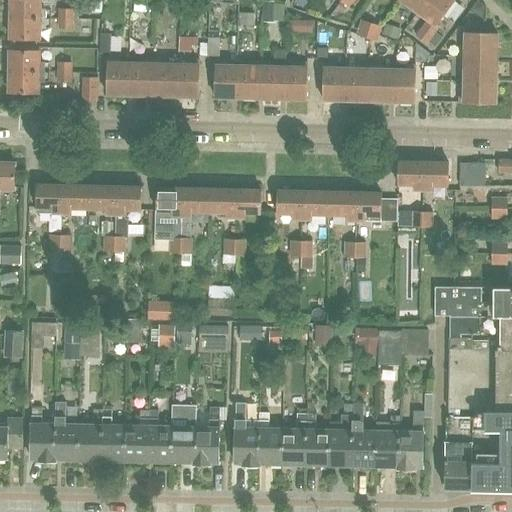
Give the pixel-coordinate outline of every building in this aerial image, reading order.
[(41,9),(41,0),(11,0),(11,17),(52,18),(52,9),(41,9)] [(135,0),(135,9),(152,10),(152,0),(135,0)] [(308,3),(305,0),(295,0),(294,2),(302,9),(308,3)] [(403,0),(419,11),(427,0),(403,0)] [(438,24),(443,16),(455,0),(454,0),(427,0),(419,11),(430,19),(417,35),(427,43),(428,40),(436,31),(440,26),(438,24)] [(488,19),(488,8),(478,0),(477,0),(471,10),(488,19)] [(275,2),(263,2),(263,18),(275,18),(275,2)] [(60,18),(74,19),(74,8),(60,8),(60,18)] [(255,13),(240,12),(240,19),(240,24),(255,25),(255,20),(255,13)] [(51,28),(52,18),(11,17),(11,38),(40,38),(40,28),(51,28)] [(74,29),(74,19),(60,18),(60,29),(74,29)] [(302,21),(290,21),(289,32),(301,33),(302,21)] [(368,38),(372,24),(362,22),(358,35),(368,38)] [(394,26),(386,23),(383,34),(391,37),(399,39),(402,28),(394,26)] [(372,24),(368,38),(378,40),(382,27),(372,24)] [(436,31),(428,40),(435,45),(442,36),(436,31)] [(498,32),(478,32),(466,31),(465,44),(462,44),(462,55),(497,56),(498,32)] [(111,54),(111,34),(105,33),(101,33),(100,54),(105,54),(111,54)] [(208,43),(208,56),(220,57),(220,38),(208,38),(208,43)] [(430,53),(417,42),(416,59),(426,59),(430,53)] [(40,50),(31,50),(11,50),(10,71),(50,72),(50,62),(40,62),(40,50)] [(130,94),(130,62),(120,62),(120,58),(108,58),(107,94),(130,94)] [(153,95),(153,59),(140,59),(140,63),(130,62),(130,94),(153,95)] [(176,95),(178,64),(166,63),(166,59),(153,59),(153,95),(176,95)] [(497,81),(497,60),(461,59),(461,70),(465,70),(465,81),(497,81)] [(199,96),(200,76),(200,60),(189,60),(189,64),(178,64),(176,95),(199,96)] [(238,97),(238,65),(227,65),(228,61),(216,61),(215,96),(238,97)] [(58,72),(73,72),(73,62),(59,62),(58,72)] [(261,98),(262,62),(248,62),(248,66),(238,65),(238,97),(261,98)] [(284,98),(286,67),(275,67),(275,62),(262,62),(261,98),(284,98)] [(307,99),(308,79),(308,63),(297,63),(297,67),(286,67),(284,98),(307,99)] [(346,100),(346,68),(336,68),(336,64),(324,64),(323,99),(346,100)] [(369,100),(369,65),(356,64),(356,68),(346,68),(346,100),(369,100)] [(382,69),(382,65),(369,65),(369,100),(392,101),(394,69),(382,69)] [(415,101),(416,81),(416,66),(405,66),(405,69),(394,69),(392,101),(415,101)] [(435,67),(426,67),(426,80),(435,80),(435,67)] [(50,81),(50,72),(10,71),(10,91),(39,92),(39,81),(50,81)] [(73,83),(73,72),(58,72),(58,82),(73,83)] [(496,103),(497,81),(465,81),(465,91),(461,91),(460,102),(496,103)] [(83,82),(83,105),(97,105),(98,82),(83,82)] [(437,94),(437,84),(427,84),(427,94),(437,94)] [(511,159),(499,159),(499,170),(511,170),(511,159)] [(423,189),(424,161),(399,161),(398,183),(413,183),(413,189),(423,189)] [(449,184),(449,182),(449,162),(424,161),(423,189),(433,190),(433,184),(449,184)] [(486,188),(486,183),(486,163),(461,162),(460,187),(486,188)] [(16,187),(16,183),(16,163),(0,163),(0,215),(0,216),(1,187),(16,187)] [(63,213),(64,185),(38,184),(37,212),(63,213)] [(89,208),(90,185),(64,185),(63,213),(72,213),(72,208),(89,208)] [(115,214),(116,186),(90,185),(89,208),(107,208),(107,214),(115,214)] [(141,209),(141,206),(142,186),(116,186),(115,214),(115,237),(114,251),(125,251),(125,236),(128,236),(128,219),(126,219),(126,209),(141,209)] [(183,239),(183,216),(184,188),(158,187),(156,238),(173,238),(172,252),(182,252),(183,239)] [(209,211),(210,188),(184,188),(183,216),(192,216),(193,210),(209,211)] [(235,217),(236,189),(210,188),(209,211),(227,211),(227,217),(235,217)] [(246,212),(262,212),(262,189),(236,189),(235,217),(246,218),(246,212)] [(303,219),(304,190),(278,190),(277,213),(293,213),(293,219),(303,219)] [(330,214),(330,191),(304,190),(303,219),(313,220),(313,214),(330,214)] [(355,220),(356,192),(330,191),(330,214),(348,214),(347,220),(355,220)] [(382,215),(382,212),(382,192),(356,192),(355,220),(367,221),(367,215),(382,215)] [(493,208),(509,208),(509,198),(493,198),(493,208)] [(509,208),(493,208),(493,218),(509,218),(509,208)] [(422,226),(423,212),(413,212),(413,225),(422,226)] [(423,212),(422,226),(432,226),(433,212),(423,212)] [(62,249),(62,235),(52,235),(52,249),(62,249)] [(62,235),(62,249),(72,250),(72,236),(62,235)] [(114,251),(115,237),(105,236),(104,250),(114,251)] [(183,239),(182,252),(192,253),(193,239),(183,239)] [(234,254),(235,240),(225,240),(224,253),(234,254)] [(235,240),(234,254),(244,254),(245,240),(235,240)] [(302,256),(303,242),(293,241),(292,255),(302,256)] [(303,242),(302,256),(312,256),(313,242),(303,242)] [(355,257),(355,243),(345,242),(345,256),(355,257)] [(355,243),(355,257),(365,257),(365,243),(355,243)] [(493,254),(509,254),(509,244),(493,244),(493,254)] [(23,246),(1,246),(1,264),(23,264),(23,246)] [(509,254),(493,254),(493,265),(509,265),(509,254)] [(357,272),(366,272),(366,258),(361,258),(357,258),(357,272)] [(70,273),(70,261),(62,261),(62,273),(70,273)] [(18,281),(15,271),(4,274),(7,284),(18,281)] [(451,315),(511,315),(511,286),(435,286),(435,315),(451,315)] [(209,314),(234,315),(235,299),(209,298),(209,314)] [(176,318),(176,304),(151,303),(150,318),(176,318)] [(511,347),(511,315),(451,315),(450,347),(511,347)] [(129,343),(129,320),(112,320),(112,343),(129,343)] [(129,320),(129,343),(142,343),(142,320),(129,320)] [(71,343),(80,343),(81,321),(65,321),(65,343),(71,343)] [(46,336),(58,336),(58,323),(33,323),(32,348),(46,349),(46,336)] [(178,323),(177,344),(192,344),(193,324),(178,323)] [(82,324),(82,347),(100,348),(101,325),(82,324)] [(226,340),(226,326),(200,325),(200,340),(226,340)] [(335,336),(349,336),(349,327),(349,325),(333,325),(333,330),(333,336),(335,336)] [(332,326),(317,326),(317,341),(332,341),(332,326)] [(307,339),(308,328),(296,327),(295,339),(307,339)] [(176,329),(162,329),(161,341),(175,342),(176,329)] [(360,329),(360,337),(359,346),(378,346),(378,329),(360,329)] [(431,330),(405,329),(404,355),(430,356),(431,330)] [(378,330),(378,342),(404,342),(404,330),(378,330)] [(6,331),(5,358),(24,359),(25,331),(6,331)] [(282,331),(270,331),(269,338),(269,343),(282,343),(282,336),(282,331)] [(511,347),(450,347),(449,408),(474,408),(511,408),(511,347)] [(25,369),(11,369),(10,394),(25,395),(25,369)] [(79,462),(80,423),(67,423),(67,402),(56,402),(56,423),(56,459),(65,459),(67,462),(79,462)] [(352,464),(353,404),(344,404),(343,429),(330,428),(329,466),(341,467),(341,464),(352,464)] [(363,404),(354,404),(353,404),(352,464),(363,465),(363,467),(376,467),(376,429),(362,428),(363,404)] [(219,463),(221,412),(221,408),(211,408),(210,426),(197,426),(196,426),(195,462),(195,465),(211,465),(211,463),(219,463)] [(246,426),(246,412),(246,408),(236,408),(235,462),(243,462),(243,464),(258,465),(259,426),(246,426)] [(511,408),(474,408),(473,417),(472,485),(480,486),(480,487),(511,488),(511,408)] [(56,423),(42,423),(43,409),(33,409),(32,459),(41,459),(41,461),(56,461),(56,459),(56,423)] [(102,460),(104,410),(94,410),(94,424),(80,423),(79,462),(91,462),(92,460),(102,460)] [(125,463),(126,425),(113,424),(113,410),(104,410),(102,460),(112,460),(113,462),(125,463)] [(148,461),(150,411),(141,411),(141,425),(126,425),(125,463),(138,463),(139,461),(148,461)] [(172,464),(173,426),(159,425),(159,411),(150,411),(148,461),(158,462),(160,464),(172,464)] [(399,415),(398,466),(398,467),(414,468),(414,466),(423,466),(424,411),(414,411),(414,430),(400,429),(400,415),(399,415)] [(196,426),(197,426),(197,412),(188,412),(187,426),(173,426),(172,464),(184,465),(186,462),(195,462),(196,426)] [(282,465),(283,427),(269,426),(269,412),(260,412),(259,426),(258,465),(259,465),(259,463),(270,463),(270,465),(282,465)] [(306,463),(307,413),(297,413),(297,427),(283,427),(282,465),(292,466),(292,463),(306,463)] [(329,466),(330,428),(316,428),(316,413),(307,413),(306,463),(317,464),(317,466),(329,466)] [(398,466),(399,415),(390,415),(390,429),(376,429),(376,467),(387,467),(387,465),(398,466)] [(472,485),(473,417),(446,416),(445,487),(447,487),(447,486),(471,486),(471,487),(472,487),(472,485)] [(8,457),(8,447),(23,447),(23,418),(8,418),(8,423),(0,422),(0,460),(5,460),(6,457),(8,457)]
